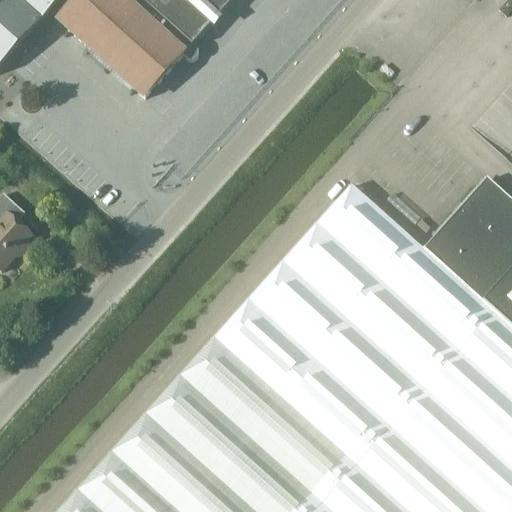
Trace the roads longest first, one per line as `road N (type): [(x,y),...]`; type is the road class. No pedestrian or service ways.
road 1 (unclassified): [(0,410),(371,0)]
road 2 (unknown): [(269,0),(153,130),(149,181),(170,221)]
